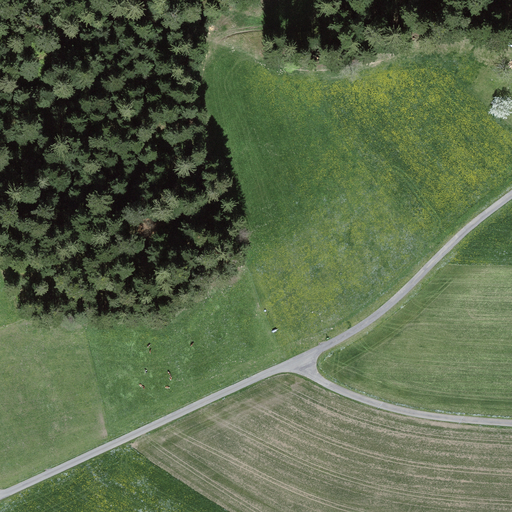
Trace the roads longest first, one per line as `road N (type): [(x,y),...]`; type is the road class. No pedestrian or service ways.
road 1 (track): [(511,50),(478,38),(313,63),(126,21),(0,29)]
road 2 (unclassified): [(297,361),(0,495)]
road 3 (track): [(511,423),(381,404),(336,389),(297,361)]
